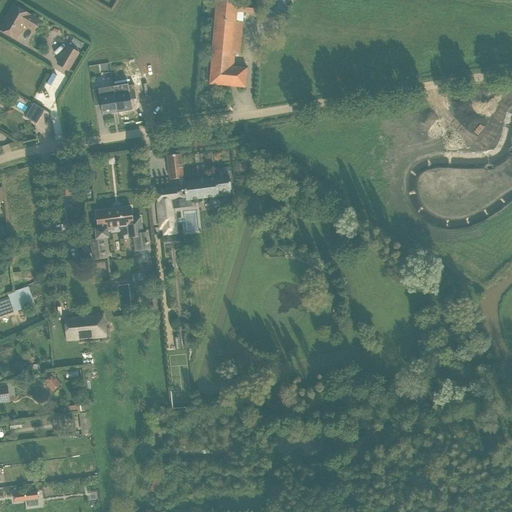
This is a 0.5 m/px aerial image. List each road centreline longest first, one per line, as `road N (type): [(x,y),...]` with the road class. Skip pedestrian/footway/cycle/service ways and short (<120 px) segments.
road 1 (unclassified): [(511,71),(39,147),(0,160)]
road 2 (unknown): [(39,147),(57,320)]
